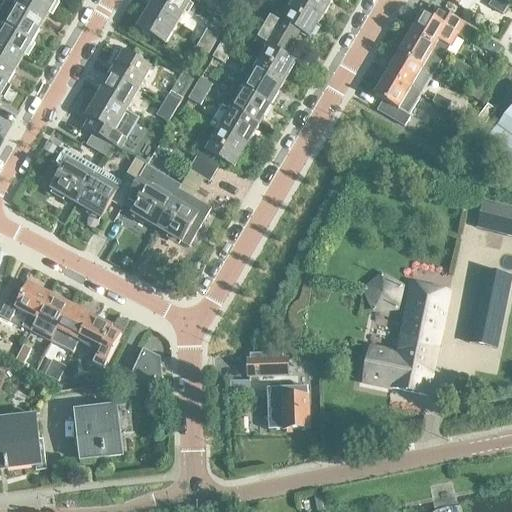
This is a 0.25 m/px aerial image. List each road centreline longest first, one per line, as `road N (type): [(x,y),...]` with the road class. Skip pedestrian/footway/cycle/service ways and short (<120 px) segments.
road 1 (residential): [(193,325),(387,0)]
road 2 (residential): [(511,440),(194,500)]
road 3 (residential): [(193,325),(0,227)]
road 4 (residential): [(109,0),(0,187)]
road 5 (residential): [(194,500),(193,325)]
